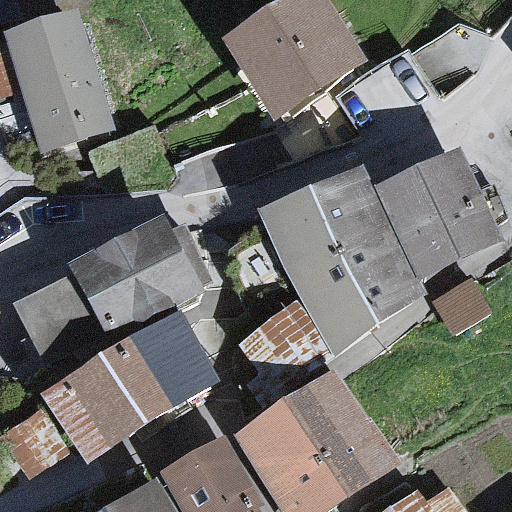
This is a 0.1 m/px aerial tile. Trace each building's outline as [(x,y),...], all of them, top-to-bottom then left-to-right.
[(9,0),(0,0),(0,32),(18,26),(9,0)] [(26,0),(31,13),(64,0),(26,0)] [(323,0),(310,0),(226,51),(274,130),(368,74),(323,0)] [(80,22),(8,43),(41,160),(114,139),(80,22)] [(461,159),(380,196),(422,286),(502,250),(461,159)] [(361,178),(262,221),(327,361),(418,295),(361,178)] [(178,232),(84,279),(120,350),(214,303),(178,232)] [(80,297),(28,323),(57,380),(109,355),(80,297)] [(250,317),(261,369),(308,359),(298,308),(250,317)] [(191,339),(65,416),(98,471),(225,393),(191,339)] [(347,395),(258,457),(296,511),(345,511),(402,473),(347,395)] [(47,426),(12,451),(36,484),(71,459),(47,426)] [(258,511),(233,466),(181,495),(190,511),(258,511)] [(457,511),(437,482),(393,511),(457,511)]
